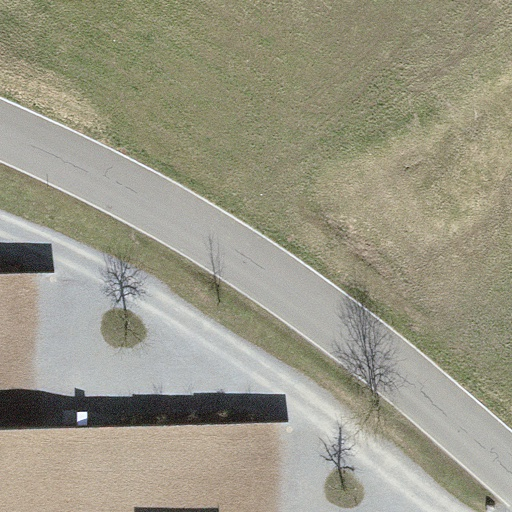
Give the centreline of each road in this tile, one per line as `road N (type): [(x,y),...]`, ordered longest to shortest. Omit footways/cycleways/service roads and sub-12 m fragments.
road 1 (unclassified): [(0,128),(241,254),(511,468)]
road 2 (track): [(436,511),(286,388),(147,293),(0,227)]
road 3 (track): [(87,263),(90,386),(276,381)]
